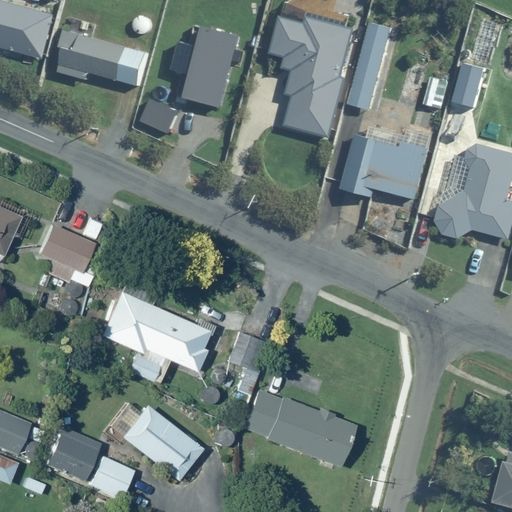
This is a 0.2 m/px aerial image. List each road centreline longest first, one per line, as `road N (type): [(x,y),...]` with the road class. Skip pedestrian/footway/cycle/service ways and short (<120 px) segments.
road 1 (residential): [(0,119),(444,319)]
road 2 (residential): [(392,511),(444,319)]
